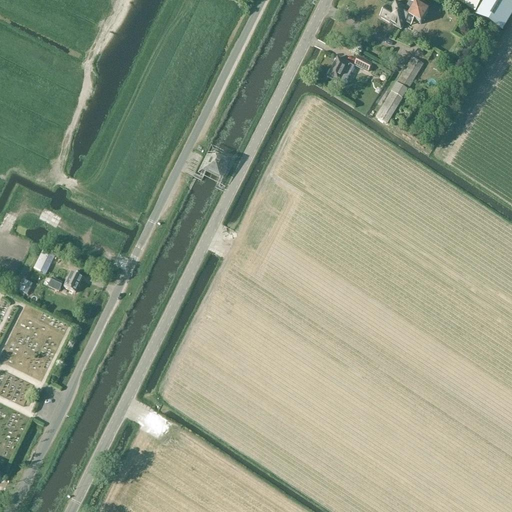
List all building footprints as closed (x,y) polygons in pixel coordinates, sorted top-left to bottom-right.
[(453,0),(475,12),(482,0),(453,0)] [(511,0),(485,0),(476,16),(489,24),(502,32),(511,15),(511,0)] [(401,31),(409,18),(421,25),(429,12),(416,4),(411,12),(396,3),(391,10),(387,8),(381,18),(401,31)] [(345,87),(354,68),(349,66),(349,65),(337,59),(327,79),(339,85),(339,84),(345,87)] [(359,59),(357,63),(355,67),(368,73),(372,66),(359,59)] [(408,91),(424,66),(412,59),(396,84),(391,93),(376,118),(387,126),(408,91)] [(82,279),(70,273),(64,284),(52,278),(47,287),(64,295),(67,290),(75,294),(82,279)] [(24,281),(19,292),(27,296),(32,286),(24,281)]
